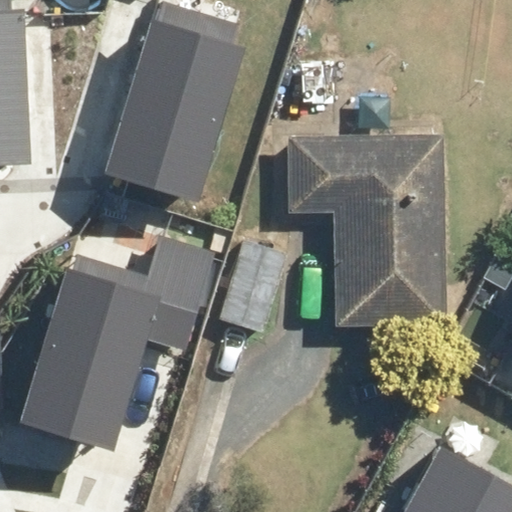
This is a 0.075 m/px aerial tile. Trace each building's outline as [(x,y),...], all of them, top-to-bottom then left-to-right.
[(0,0),(0,151),(24,150),(12,0),(0,0)] [(153,0),(151,0),(100,157),(193,187),(245,29),(153,0)] [(334,321),(449,318),(444,170),(443,170),(443,127),(295,126),(294,205),(330,205),(334,321)] [(290,248),(240,235),(218,318),(268,332),(290,248)] [(68,249),(17,407),(110,437),(162,279),(68,249)] [(511,478),(440,434),(391,511),(511,511),(511,507),(504,502),(511,489),(511,478)]
